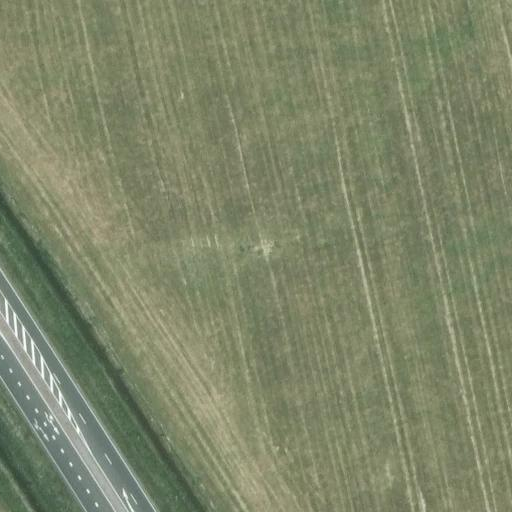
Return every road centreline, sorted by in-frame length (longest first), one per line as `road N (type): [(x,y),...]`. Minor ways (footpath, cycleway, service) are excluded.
road 1 (trunk): [(146,511),(0,283)]
road 2 (trunk): [(0,354),(98,511)]
